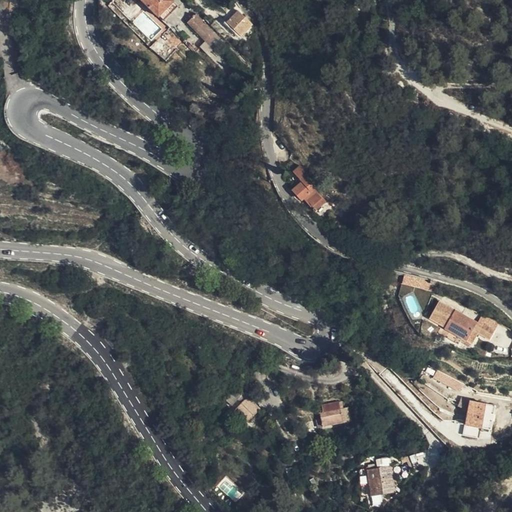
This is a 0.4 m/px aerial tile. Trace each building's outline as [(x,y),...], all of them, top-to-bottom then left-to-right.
[(129,0),(155,25),(172,8),(164,0),(129,0)] [(249,31),(234,13),(222,25),(238,42),(249,31)] [(208,58),(220,43),(191,17),(183,26),(205,46),(201,52),(208,58)] [(189,58),(196,49),(185,37),(177,47),(189,58)] [(304,180),(310,187),(311,188),(316,181),(302,166),(297,172),(304,180)] [(294,191),(301,199),(302,198),(310,187),(304,180),(294,191)] [(314,210),(317,206),(323,200),(311,188),(310,187),(302,198),(305,201),(314,210)] [(429,290),(431,280),(404,275),(402,284),(429,290)] [(479,328),(432,305),(423,323),(444,334),(442,340),(455,346),(457,339),(463,342),(468,332),(490,343),(495,332),(480,324),(479,328)] [(233,395),(247,382),(243,377),(230,391),(233,395)] [(449,377),(445,383),(458,391),(462,385),(449,377)] [(252,412),(261,402),(258,398),(259,397),(250,388),(243,395),(246,398),(242,402),(252,412)] [(480,406),(467,401),(463,424),(477,426),(480,406)] [(318,422),(341,415),(338,402),(318,408),(319,416),(317,417),(318,422)] [(385,466),(360,468),(360,495),(372,494),(372,506),(378,506),(385,492),(394,492),(393,477),(385,478),(385,466)] [(480,492),(475,498),(482,502),(486,495),(480,492)]
